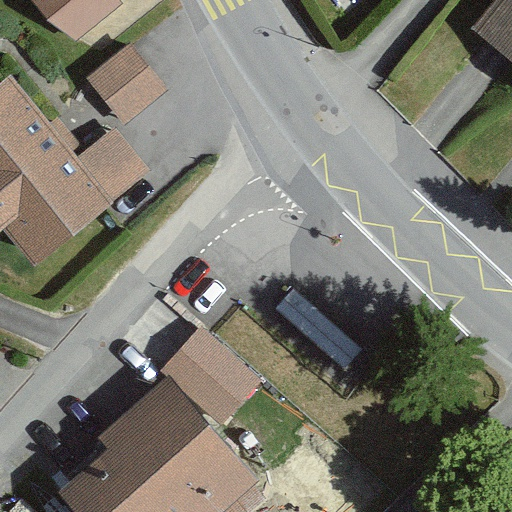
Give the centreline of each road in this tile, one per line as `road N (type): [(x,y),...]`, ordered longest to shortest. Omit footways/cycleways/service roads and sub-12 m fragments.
road 1 (residential): [(330,138),(254,183),(206,226),(0,435)]
road 2 (tertiary): [(330,138),(511,319)]
road 3 (residential): [(312,117),(419,0)]
road 4 (tertiary): [(234,0),(312,117)]
